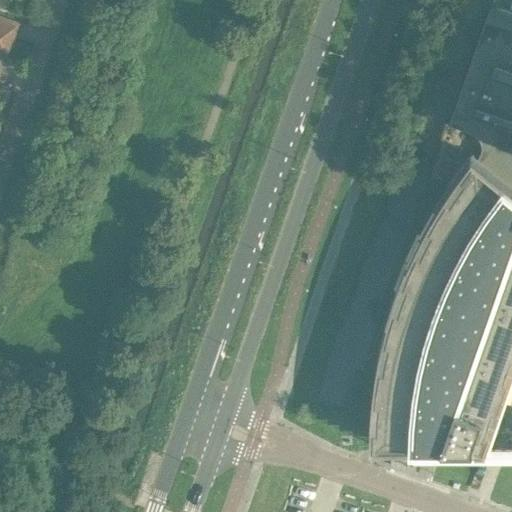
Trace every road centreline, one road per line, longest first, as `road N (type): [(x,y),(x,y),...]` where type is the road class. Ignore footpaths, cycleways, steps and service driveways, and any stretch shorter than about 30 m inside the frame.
road 1 (tertiary): [(219,427),(368,0)]
road 2 (tertiary): [(328,0),(183,415)]
road 3 (residential): [(457,511),(219,427)]
road 4 (residential): [(0,173),(60,0)]
